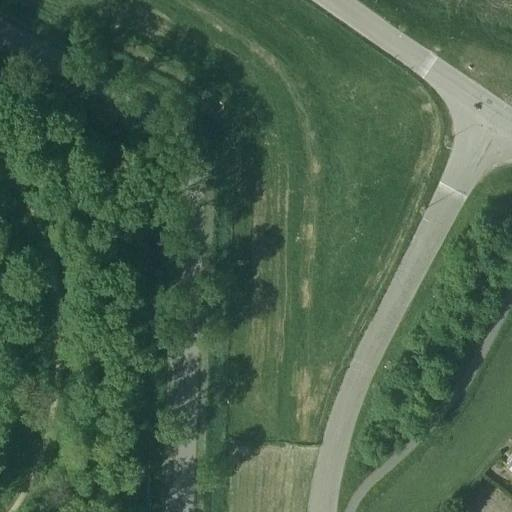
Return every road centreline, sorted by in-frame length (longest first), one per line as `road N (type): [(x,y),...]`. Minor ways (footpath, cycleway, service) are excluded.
road 1 (unclassified): [(184,511),(194,153),(159,111),(0,28)]
road 2 (unclassified): [(323,511),(362,374),(491,112)]
road 3 (unclassified): [(491,112),(330,0)]
